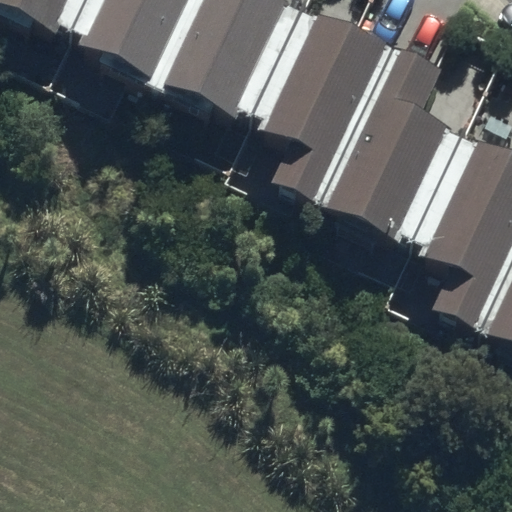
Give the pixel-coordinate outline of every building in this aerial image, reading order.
[(0,0),(0,43),(46,64),(74,0),(0,0)] [(94,0),(63,71),(141,106),(189,0),(94,0)] [(189,0),(141,106),(223,143),(285,6),(272,0),(189,0)] [(308,213),(379,36),(304,6),(251,139),(272,147),(253,195),(308,213)] [(425,54),(379,36),(308,213),(385,244),(435,119),(404,106),(425,54)] [(470,343),(511,239),(511,153),(466,136),(413,269),(435,277),(415,325),(470,343)] [(511,239),(470,343),(511,359),(511,239)]
